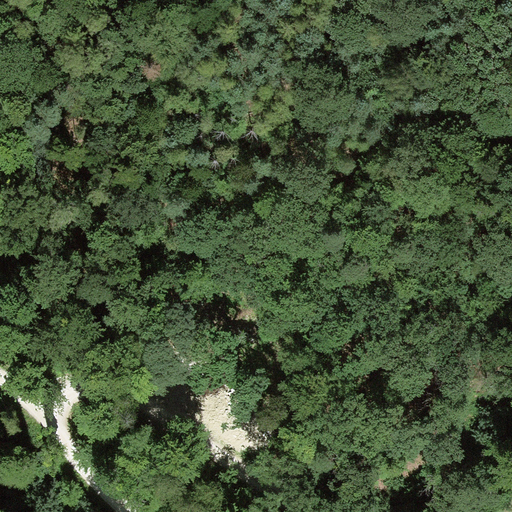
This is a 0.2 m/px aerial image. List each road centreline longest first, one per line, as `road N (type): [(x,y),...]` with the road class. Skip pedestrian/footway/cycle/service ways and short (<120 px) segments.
road 1 (track): [(45,400),(102,386),(161,403),(348,511)]
road 2 (track): [(127,511),(99,486),(45,400)]
